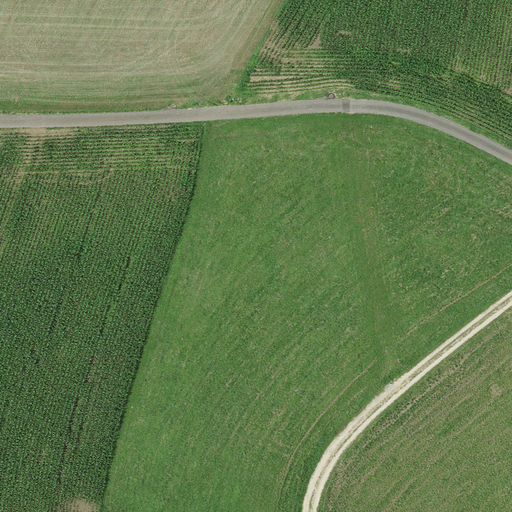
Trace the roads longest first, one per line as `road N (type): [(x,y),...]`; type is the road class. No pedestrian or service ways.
road 1 (unclassified): [(0,124),(405,109),(511,157)]
road 2 (track): [(315,511),(325,473),(364,423),(511,304)]
